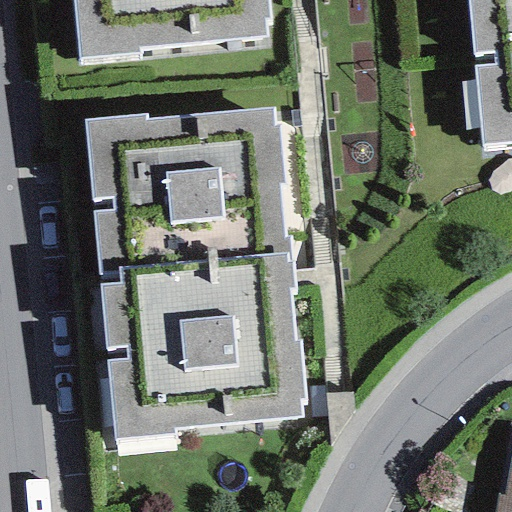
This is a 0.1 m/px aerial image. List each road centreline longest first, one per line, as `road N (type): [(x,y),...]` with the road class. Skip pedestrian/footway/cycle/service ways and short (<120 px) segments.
road 1 (tertiary): [(511,324),(445,374),(382,449),(352,511)]
road 2 (tertiary): [(19,511),(0,339)]
